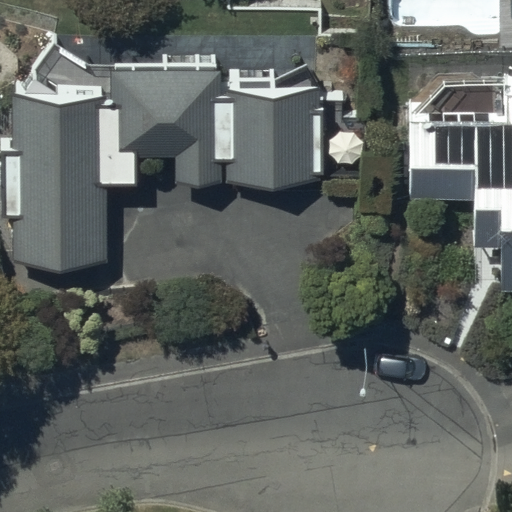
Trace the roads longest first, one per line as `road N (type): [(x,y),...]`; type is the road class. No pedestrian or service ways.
road 1 (residential): [(0,488),(221,441),(369,440)]
road 2 (residential): [(369,440),(511,467)]
